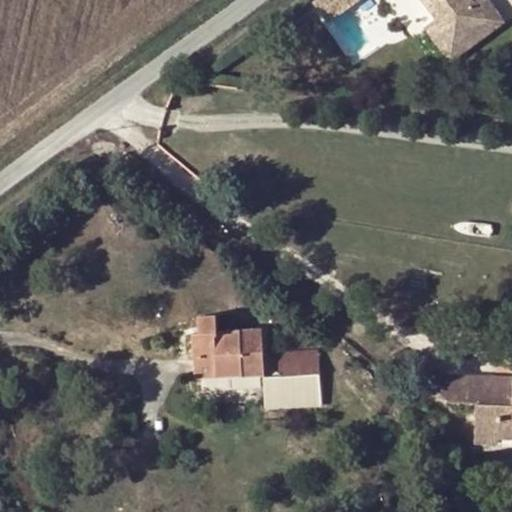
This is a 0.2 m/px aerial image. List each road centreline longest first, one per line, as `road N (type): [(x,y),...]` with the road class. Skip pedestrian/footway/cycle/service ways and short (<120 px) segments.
road 1 (track): [(511,144),(103,117),(382,344)]
road 2 (residential): [(262,0),(0,193)]
road 3 (unknown): [(0,330),(157,368)]
